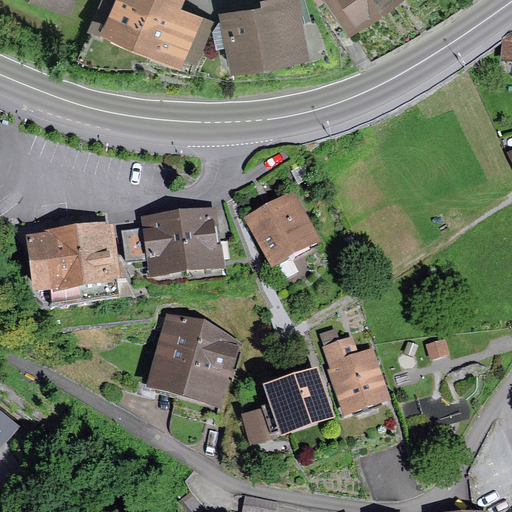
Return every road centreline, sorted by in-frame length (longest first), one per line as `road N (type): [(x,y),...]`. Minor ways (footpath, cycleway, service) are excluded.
road 1 (primary): [(0,80),(138,126),(266,124),(377,85),(511,6)]
road 2 (residential): [(357,511),(239,496),(127,427)]
road 3 (residential): [(510,395),(481,415),(414,505),(389,511)]
